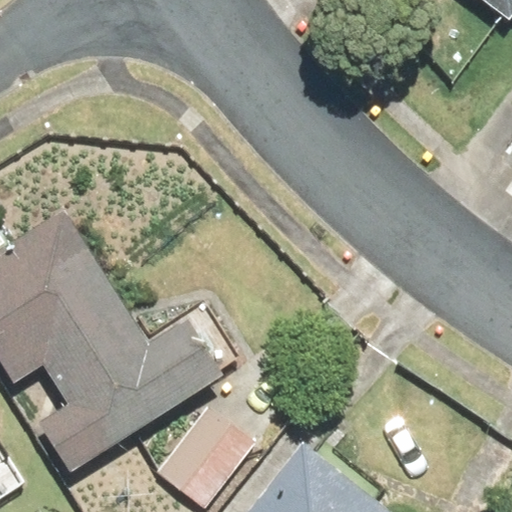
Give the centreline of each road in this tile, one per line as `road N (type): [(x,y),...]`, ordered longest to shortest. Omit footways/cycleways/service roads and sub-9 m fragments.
road 1 (residential): [(511,291),(355,166),(208,0)]
road 2 (residential): [(0,71),(120,0)]
